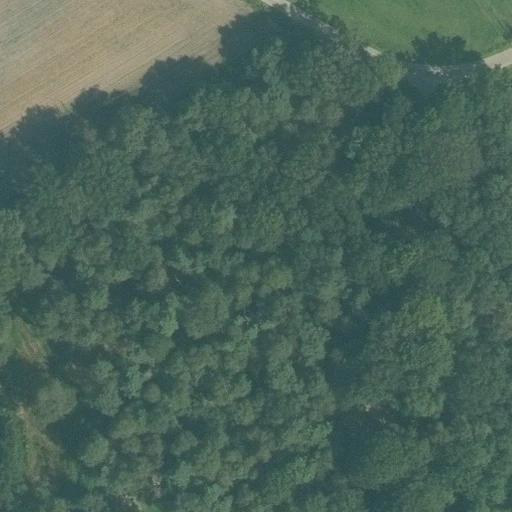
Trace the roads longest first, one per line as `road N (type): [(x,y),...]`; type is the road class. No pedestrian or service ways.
road 1 (unclassified): [(442,77),(386,376),(393,511)]
road 2 (unclassified): [(442,77),(393,65),(267,0)]
